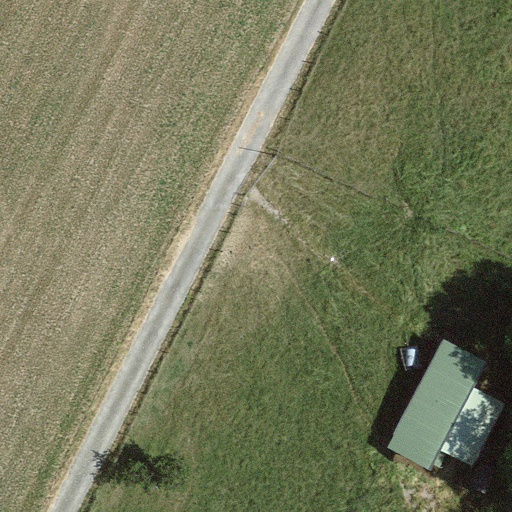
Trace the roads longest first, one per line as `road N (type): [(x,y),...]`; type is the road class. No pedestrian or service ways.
road 1 (track): [(0,508),(251,0)]
road 2 (track): [(199,105),(331,255),(448,344)]
